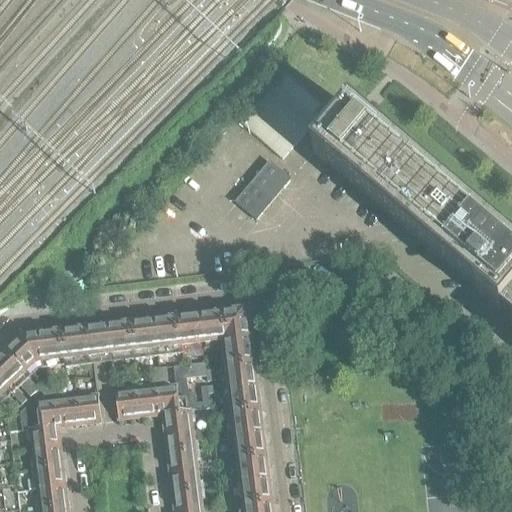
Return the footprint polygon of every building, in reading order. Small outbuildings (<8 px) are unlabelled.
[(250,342),(248,318),(247,317),(247,316),(246,315),(245,314),(244,314),(243,314),(242,314),(228,315),(231,344),(250,342)] [(231,344),(228,315),(210,318),(213,347),(221,346),(231,344)] [(213,347),(210,318),(187,320),(191,349),(213,347)] [(191,349),(187,320),(161,323),(165,357),(182,355),(182,350),(191,349)] [(165,357),(161,323),(134,327),(138,360),(165,357)] [(138,360),(134,327),(112,329),(115,363),(138,360)] [(115,363),(112,329),(110,329),(100,330),(88,332),(86,332),(90,366),(94,366),(105,365),(112,364),(115,363)] [(90,366),(86,332),(61,335),(65,368),(65,369),(90,366)] [(65,368),(61,335),(35,338),(39,371),(65,368)] [(39,371),(35,338),(27,339),(26,339),(25,340),(24,340),(23,340),(23,341),(22,341),(10,352),(33,376),(39,371)] [(254,367),(250,342),(231,344),(221,346),(224,365),(225,370),(254,367)] [(33,376),(10,352),(0,362),(0,381),(13,395),(17,391),(18,390),(20,388),(28,381),(33,376)] [(157,362),(144,363),(145,372),(153,371),(158,371),(157,362)] [(205,365),(199,366),(200,379),(207,378),(206,372),(205,365)] [(200,379),(199,366),(192,367),(194,380),(200,379)] [(186,374),(185,367),(174,369),(174,376),(186,374)] [(194,380),(192,367),(185,367),(186,374),(187,381),(194,380)] [(255,381),(255,378),(254,367),(225,370),(220,371),(221,382),(221,385),(222,387),(222,393),(256,389),(256,383),(255,381)] [(177,396),(176,389),(176,387),(169,388),(167,370),(158,371),(153,371),(156,389),(158,409),(159,418),(164,417),(164,416),(179,414),(178,407),(178,402),(177,396)] [(221,382),(220,371),(213,372),(214,383),(221,382)] [(214,383),(213,372),(206,372),(207,378),(208,384),(214,383)] [(187,381),(186,374),(174,376),(175,382),(187,381)] [(13,395),(0,381),(0,407),(12,396),(13,395)] [(25,394),(33,386),(28,381),(20,388),(25,394)] [(188,388),(187,381),(175,382),(176,387),(176,389),(188,388)] [(60,421),(58,401),(57,395),(44,382),(36,389),(38,391),(44,398),(45,403),(37,404),(37,405),(37,406),(38,406),(42,431),(57,430),(61,429),(60,421)] [(30,399),(38,391),(36,389),(33,386),(25,394),(30,399)] [(158,409),(156,389),(146,391),(145,388),(136,389),(140,420),(159,418),(158,409)] [(189,395),(188,388),(176,389),(177,396),(186,395),(189,395)] [(209,396),(208,388),(201,389),(202,397),(209,396)] [(140,420),(136,389),(127,390),(127,395),(116,397),(118,409),(119,422),(140,420)] [(259,412),(256,389),(222,393),(223,395),(225,417),(259,412)] [(13,395),(12,396),(22,407),(27,402),(17,391),(13,395)] [(102,424),(100,409),(99,399),(87,400),(86,395),(78,396),(81,427),(102,424)] [(81,427),(78,396),(69,397),(68,400),(58,401),(60,421),(61,429),(81,427)] [(211,409),(210,403),(203,404),(199,405),(200,412),(211,410),(211,409)] [(37,406),(37,405),(30,406),(27,409),(20,416),(22,433),(26,433),(42,431),(38,406),(37,406)] [(200,412),(199,405),(196,405),(187,406),(188,413),(194,412),(200,412)] [(188,413),(187,406),(178,407),(179,414),(188,413)] [(195,422),(194,412),(188,413),(179,414),(164,416),(164,417),(166,436),(194,433),(192,422),(195,422)] [(262,434),(259,412),(225,417),(228,438),(262,434)] [(7,421),(7,425),(16,423),(15,413),(7,421)] [(18,434),(16,423),(7,425),(9,435),(18,434)] [(60,449),(57,430),(42,431),(26,433),(28,442),(30,442),(31,453),(60,449)] [(195,444),(194,433),(166,436),(169,456),(199,453),(198,443),(195,444)] [(265,458),(262,434),(228,438),(231,462),(265,458)] [(62,469),(60,449),(31,453),(33,464),(31,464),(32,473),(62,469)] [(199,453),(169,456),(171,476),(199,473),(198,462),(200,462),(199,453)] [(268,481),(265,458),(231,462),(234,485),(268,481)] [(65,489),(62,469),(32,473),(33,481),(35,481),(36,493),(65,489)] [(199,473),(171,476),(174,496),(204,493),(203,484),(200,484),(199,473)] [(271,504),(268,481),(234,485),(237,509),(271,504)] [(41,511),(67,509),(65,489),(36,493),(38,504),(36,504),(36,511),(41,511)] [(204,493),(174,496),(175,511),(203,511),(203,502),(205,502),(204,493)]
